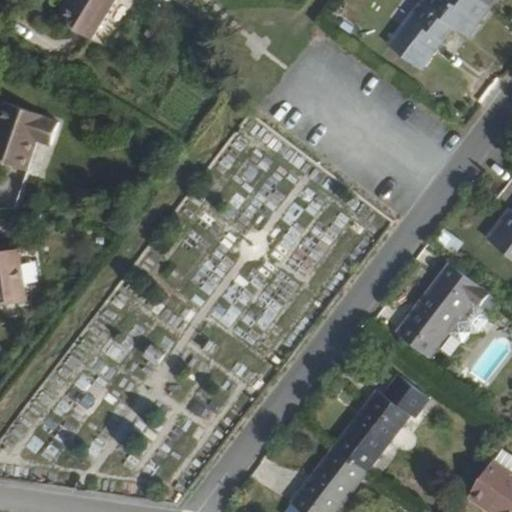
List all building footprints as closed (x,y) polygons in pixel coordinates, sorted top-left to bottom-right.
[(66,11),(53,29),(86,51),(114,12),(97,0),(76,0),(68,12),(66,11)] [(470,37),(492,8),(482,0),(425,0),(404,27),(435,53),(456,27),(470,37)] [(62,136),(7,116),(0,134),(0,177),(26,187),(38,155),(53,159),(62,136)] [(511,212),(489,241),(511,258),(511,212)] [(25,254),(0,256),(0,310),(30,308),(25,254)] [(500,301),(452,265),(399,334),(430,358),(448,332),(463,342),(469,333),(473,329),(478,329),(486,319),(484,309),(491,314),(500,301)] [(381,399),(342,451),(369,472),(408,420),(417,426),(431,405),(403,384),(387,404),(381,399)] [(339,511),(369,472),(342,451),(302,507),(307,511),(339,511)] [(511,511),(511,458),(503,453),(472,499),(490,511),(511,511)]
